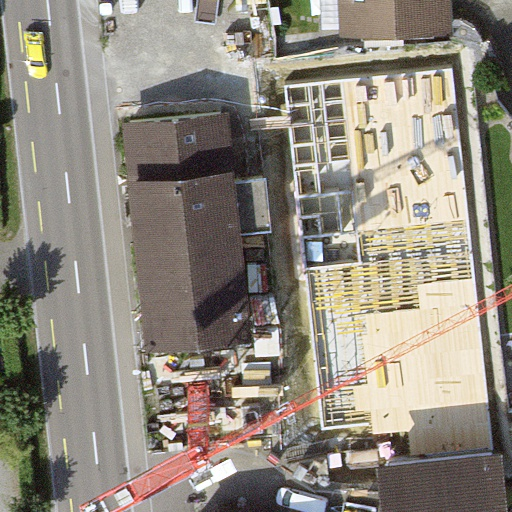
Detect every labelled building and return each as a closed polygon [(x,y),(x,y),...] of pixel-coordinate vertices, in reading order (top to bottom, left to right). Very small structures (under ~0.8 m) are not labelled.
[(456,8),(455,0),(349,0),(350,15),(456,8)] [(454,70),(290,87),(327,430),(376,425),(380,464),(496,451),(454,70)] [(126,131),(146,339),(248,329),(228,121),(126,131)] [(508,511),(503,457),(380,471),(385,511),(508,511)] [(251,511),(249,491),(199,497),(201,511),(251,511)]
